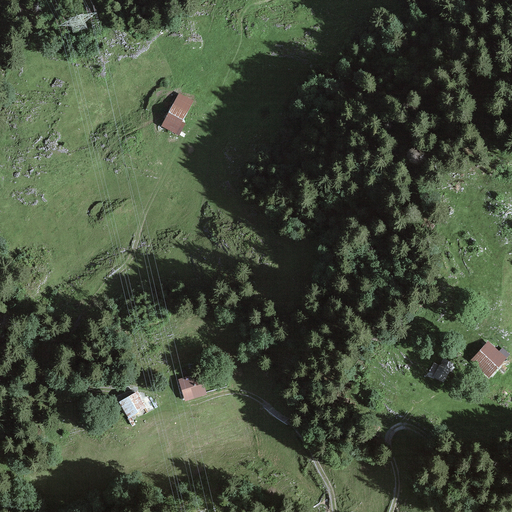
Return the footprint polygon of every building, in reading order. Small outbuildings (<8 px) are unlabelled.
[(179,134),(185,124),(181,122),(192,102),(178,95),(177,97),(179,97),(164,126),(179,134)] [(488,344),(473,361),(488,374),(503,358),(488,344)] [(444,361),(436,375),(443,379),(451,365),(444,361)] [(182,381),(188,398),(197,395),(193,383),(196,382),(195,379),(192,380),(191,378),(182,381)] [(121,403),(128,415),(144,406),(137,393),(121,403)]
